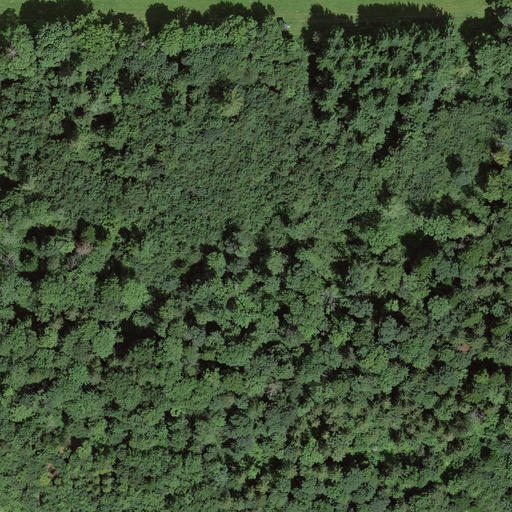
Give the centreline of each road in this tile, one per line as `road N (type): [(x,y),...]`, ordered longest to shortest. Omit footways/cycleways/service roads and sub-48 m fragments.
road 1 (track): [(496,0),(450,25),(352,24),(134,51)]
road 2 (track): [(511,410),(442,478),(361,511)]
road 3 (track): [(0,60),(134,51)]
